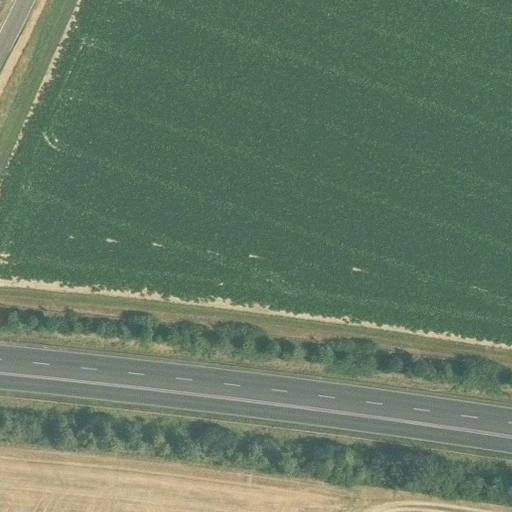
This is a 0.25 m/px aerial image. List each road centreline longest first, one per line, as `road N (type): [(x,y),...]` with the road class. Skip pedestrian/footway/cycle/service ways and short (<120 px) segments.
road 1 (track): [(0,294),(511,364)]
road 2 (trunk): [(511,432),(0,368)]
road 3 (track): [(71,0),(0,170)]
